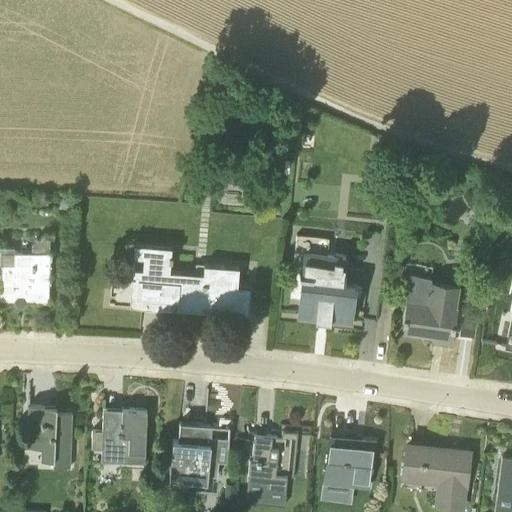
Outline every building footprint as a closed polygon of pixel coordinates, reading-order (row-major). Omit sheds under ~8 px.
[(1,272),(0,272),(0,281),(1,282),(0,291),(0,296),(10,297),(10,301),(13,302),(15,307),(22,307),(25,301),(28,301),(47,302),(49,251),(49,238),(37,237),(32,242),(31,250),(14,250),(15,246),(0,244),(0,262),(2,263),(1,272)] [(345,257),(336,256),(338,243),(306,239),(305,253),(298,317),(316,319),(317,315),(330,316),(329,320),(350,323),(354,289),(342,288),(345,257)] [(169,271),(171,245),(149,243),(147,269),(132,268),(131,279),(137,280),(136,298),(188,302),(187,311),(235,315),(239,267),(204,264),(203,273),(169,271)] [(452,342),(453,334),(458,307),(455,307),(459,285),(410,277),(402,331),(432,335),(431,339),(452,342)] [(52,467),(70,468),(71,452),(72,412),(56,412),(56,406),(28,405),(27,435),(41,436),(41,447),(41,451),(40,459),(52,459),(52,467)] [(91,448),(101,448),(101,454),(116,455),(115,461),(144,463),(147,409),(122,408),(121,415),(103,414),(102,430),(92,430),(91,448)] [(227,461),(228,438),(210,436),(211,425),(180,422),(178,440),(173,440),(169,478),(206,481),(207,475),(216,476),(218,461),(227,461)] [(293,477),(297,433),(282,431),(281,437),(255,434),(252,461),(250,461),(248,480),(268,482),(267,488),(285,489),(286,476),(293,477)] [(371,467),(373,440),(361,439),(361,443),(330,439),(326,482),(369,486),(371,467)] [(465,485),(469,452),(406,444),(402,477),(440,481),(437,505),(461,508),(464,484),(465,485)] [(511,456),(502,456),(497,493),(511,494),(511,456)] [(225,497),(233,498),(234,484),(226,483),(225,497)]
